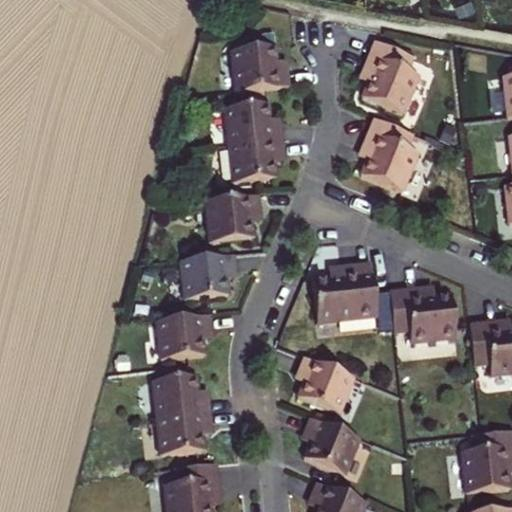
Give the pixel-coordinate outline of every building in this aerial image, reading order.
[(470,0),(456,6),(460,15),(475,9),(470,0)] [(361,101),(401,118),(417,79),(406,74),(411,60),(375,45),(363,74),(367,76),(363,85),(367,86),(361,101)] [(236,96),(288,90),(286,73),(282,74),(280,65),(276,65),(274,49),(231,54),(236,96)] [(506,121),(511,120),(511,70),(507,71),(508,79),(502,80),(506,121)] [(359,83),(363,85),(367,76),(363,74),(361,79),(359,83)] [(228,149),(281,143),(279,128),(275,129),(274,123),(269,123),(267,107),(256,109),(250,109),(250,100),(235,102),(236,111),(224,112),(228,149)] [(360,179),(400,195),(416,157),(405,152),(410,138),(374,123),(362,151),(366,153),(362,162),(366,164),(360,179)] [(440,143),(450,147),(456,133),(446,129),(440,143)] [(228,149),(232,187),(276,182),(274,166),(278,165),(278,159),(282,158),(281,143),(228,149)] [(360,156),(358,160),(362,162),(366,153),(362,151),(360,156)] [(474,201),(485,200),(484,186),(473,187),(474,201)] [(507,228),(511,227),(511,187),(503,189),(507,228)] [(208,246),(251,242),(250,226),(254,226),(253,216),(258,215),(256,199),(204,205),(208,246)] [(233,276),(231,259),(193,263),(178,265),(183,304),(226,299),(225,283),(229,283),(228,276),(233,276)] [(337,324),(376,320),(370,267),(340,271),(341,280),(329,281),(311,283),(316,329),(337,327),(337,324)] [(341,280),(340,271),(335,271),(328,272),(329,281),(341,280)] [(140,281),(150,284),(152,276),(142,273),(140,281)] [(421,306),(433,305),(432,296),(426,297),(420,298),(421,306)] [(389,301),(394,341),(408,339),(410,352),(455,347),(450,303),(433,305),(421,306),(420,298),(389,301)] [(160,364),(203,359),(201,343),(206,343),(205,336),(210,335),(208,319),(155,325),(160,364)] [(489,379),(511,376),(511,332),(510,333),(509,329),(500,330),(499,325),(468,329),(473,368),(487,367),(489,379)] [(117,373),(127,372),(126,360),(116,360),(117,373)] [(297,401),(338,418),(352,382),(304,362),(297,376),(302,378),(299,385),(303,387),(297,401)] [(201,395),(197,396),(195,380),(151,384),(156,422),(208,416),(206,401),(202,401),(201,395)] [(192,455),(203,454),(201,438),(206,438),(205,432),(210,431),(208,416),(156,422),(160,459),(173,457),(192,455)] [(327,471),(343,479),(358,442),(310,422),(303,437),(307,439),(305,446),(309,447),(303,462),(316,467),(327,471)] [(465,497),(508,493),(507,476),(511,476),(510,466),(511,466),(511,442),(511,435),(472,439),(473,454),(461,455),(465,497)] [(392,476),(404,475),(403,465),(391,466),(392,476)] [(217,499),(216,483),(214,468),(175,472),(176,487),(164,489),(166,511),(209,511),(210,510),(214,509),(213,499),(217,499)] [(315,511),(363,511),(365,507),(316,487),(310,502),(314,504),(311,510),(316,511),(315,511)]
